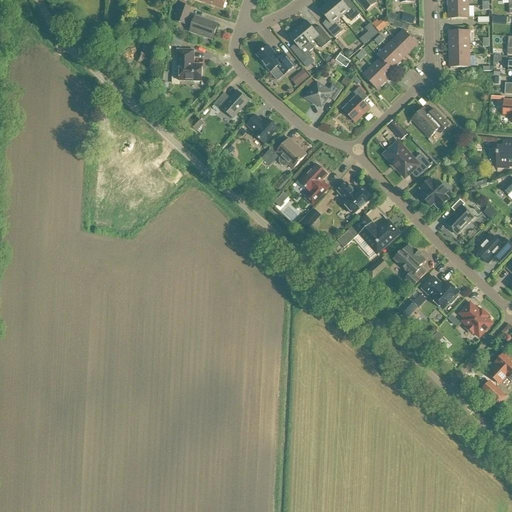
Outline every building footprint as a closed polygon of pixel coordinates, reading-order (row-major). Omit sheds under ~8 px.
[(223,10),(226,0),(202,0),(202,3),(223,10)] [(340,0),(332,0),(328,4),(340,18),(345,14),(352,22),(361,14),(352,4),(348,8),(340,0)] [(373,0),(355,0),(366,12),(376,3),(373,0)] [(185,26),(192,8),(181,4),(174,21),(185,26)] [(340,18),(328,4),(319,11),(329,22),(324,27),(334,39),(343,31),(335,22),(340,18)] [(469,20),(468,7),(448,8),(449,20),(469,20)] [(415,17),(404,14),(401,21),(413,25),(415,17)] [(212,41),(218,25),(195,17),(190,33),(212,41)] [(379,33),(388,24),(384,19),(379,23),(375,19),(372,22),(373,23),(372,25),(379,33)] [(396,21),(388,19),(387,22),(393,24),(392,26),(407,31),(409,25),(396,21)] [(306,22),(297,29),(310,44),(314,40),(322,49),(331,41),(321,29),(316,33),(306,22)] [(310,44),(297,29),(288,37),(298,47),(292,52),(303,64),(312,57),(305,48),(310,44)] [(395,39),(409,54),(418,45),(404,31),(395,39)] [(449,32),(449,44),(469,44),(469,32),(449,32)] [(369,34),(360,41),(364,46),(373,39),(369,34)] [(181,48),(184,40),(174,37),(171,45),(181,48)] [(395,39),(387,48),(401,62),(409,54),(395,39)] [(469,56),(469,44),(449,44),(449,56),(469,56)] [(283,77),(295,68),(284,55),(279,59),(268,47),(257,56),(270,73),(277,68),(283,77)] [(401,62),(387,48),(377,57),(380,59),(381,59),(392,70),(401,62)] [(148,72),(155,56),(146,51),(139,67),(148,72)] [(179,82),(202,82),(202,65),(194,65),(194,51),(177,51),(177,65),(180,65),(179,82)] [(335,61),(340,64),(344,58),(340,55),(335,61)] [(469,56),(449,56),(450,69),(470,68),(469,56)] [(314,62),(311,58),(303,65),(306,68),(314,62)] [(380,59),(372,67),(386,82),(395,73),(392,70),(381,59),(380,59)] [(377,91),(386,82),(372,67),(363,76),(377,91)] [(297,75),(303,82),(309,77),(303,70),(297,75)] [(346,78),(342,84),(346,87),(350,81),(346,78)] [(334,102),(341,91),(333,85),(329,91),(317,83),(311,92),(310,91),(305,99),(313,104),(313,103),(322,109),(329,99),(334,102)] [(354,123),(369,109),(363,103),(368,98),(359,89),(354,94),(358,98),(343,112),(354,123)] [(233,120),(249,103),(237,92),(230,99),(224,94),(213,106),(220,112),(222,109),(233,120)] [(511,101),(504,101),(503,115),(511,115),(511,101)] [(440,135),(450,126),(435,110),(430,115),(424,109),(412,121),(429,139),(437,131),(440,135)] [(264,145),(278,130),(267,120),(263,124),(255,116),(246,126),(254,133),(253,135),(264,145)] [(190,126),(196,131),(203,124),(197,118),(190,126)] [(241,129),(237,134),(241,138),(246,133),(241,129)] [(138,143),(125,132),(103,157),(117,168),(120,170),(101,192),(118,207),(146,173),(130,159),(128,161),(125,159),(138,143)] [(280,140),(266,156),(262,159),(270,166),(279,156),(281,159),(280,160),(280,163),(283,167),(287,166),(288,165),(293,170),(306,156),(289,140),(285,144),(280,140)] [(497,168),(508,169),(509,167),(511,167),(511,141),(503,141),(503,142),(504,142),(503,148),(498,148),(498,152),(497,152),(496,155),(498,155),(497,168)] [(416,180),(431,166),(421,155),(414,161),(398,143),(384,156),(405,179),(411,174),(416,180)] [(222,152),(231,161),(234,158),(230,155),(235,150),(229,144),(222,152)] [(159,202),(177,182),(158,165),(149,175),(158,183),(149,193),(159,202)] [(299,183),(309,193),(304,199),(313,207),(329,189),(322,182),(328,176),(316,165),(306,176),(299,183)] [(490,178),(474,184),(475,188),(491,182),(490,178)] [(438,210),(449,200),(445,195),(447,193),(437,182),(435,184),(431,179),(420,189),(424,194),(421,197),(431,208),(434,205),(438,210)] [(511,181),(503,190),(508,196),(511,192),(511,181)] [(346,202),(344,204),(345,206),(344,208),(347,211),(349,211),(354,216),(370,201),(360,190),(356,194),(347,184),(338,192),(346,202)] [(468,192),(468,200),(476,200),(475,191),(468,192)] [(279,199),(275,203),(281,208),(284,204),(279,199)] [(457,235),(474,219),(462,207),(465,205),(460,201),(451,209),(456,214),(445,224),(457,235)] [(496,213),(491,207),(486,211),(491,217),(496,213)] [(302,224),(308,230),(321,216),(315,210),(302,224)] [(100,216),(99,227),(113,228),(114,217),(100,216)] [(348,232),(337,241),(344,249),(354,240),(371,260),(377,254),(399,234),(392,227),(389,222),(378,232),(365,217),(348,232)] [(476,254),(477,255),(477,257),(480,260),(482,259),(488,265),(493,258),(499,264),(511,250),(511,246),(504,239),(500,244),(492,236),(487,242),(486,241),(480,247),(481,248),(476,254)] [(414,252),(409,247),(403,253),(401,252),(394,260),(410,275),(405,280),(413,288),(425,274),(419,268),(426,261),(420,256),(421,255),(416,250),(414,252)] [(381,258),(366,272),(373,279),(388,266),(381,258)] [(443,288),(433,279),(423,290),(433,299),(432,300),(443,310),(449,304),(451,306),(452,305),(454,302),(454,300),(453,299),(458,293),(447,283),(443,288)] [(409,299),(398,311),(407,319),(418,308),(409,299)] [(479,338),(492,325),(485,318),(487,317),(482,312),(481,314),(470,304),(460,315),(465,319),(462,322),(468,328),(466,329),(473,335),(474,333),(479,338)] [(511,380),(511,360),(505,354),(495,365),(496,367),(489,375),(499,384),(507,376),(511,380)] [(507,397),(489,381),(481,390),(499,406),(507,397)]
